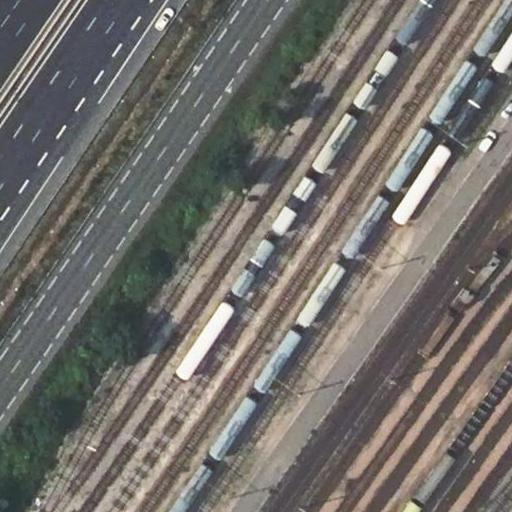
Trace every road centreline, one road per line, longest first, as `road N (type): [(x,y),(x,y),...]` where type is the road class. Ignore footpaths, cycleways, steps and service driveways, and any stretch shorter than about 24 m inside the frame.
road 1 (secondary): [(266,0),(0,388)]
road 2 (motorway): [(0,194),(63,81)]
